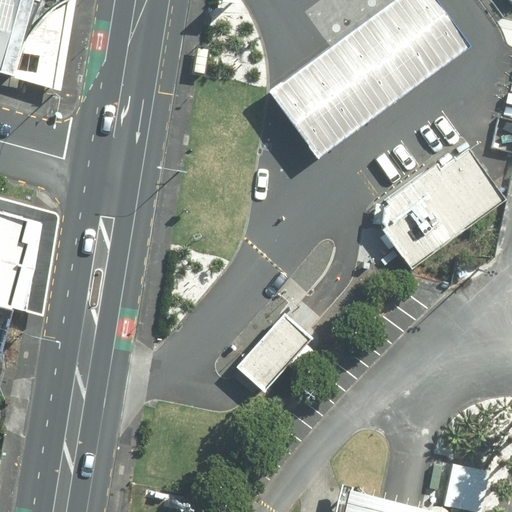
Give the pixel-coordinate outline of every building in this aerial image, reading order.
[(0,0),(0,76),(4,78),(6,73),(61,88),(68,0),(0,0)] [(431,0),(388,0),(263,90),(309,158),(463,44),(431,0)] [(381,232),(408,266),(504,196),(468,146),(385,209),(381,232)] [(0,359),(13,311),(0,307),(0,359)] [(281,313),(235,366),(262,390),(309,338),(281,313)] [(432,511),(435,506),(349,480),(342,511),(432,511)]
